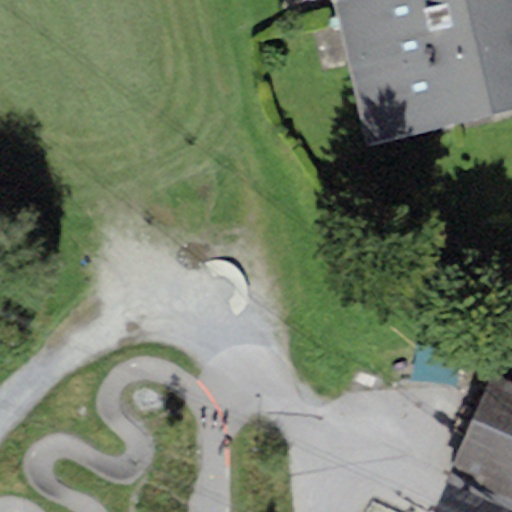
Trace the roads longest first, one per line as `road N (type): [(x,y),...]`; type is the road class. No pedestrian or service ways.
road 1 (track): [(224,397),(220,341),(191,317),(119,328),(28,388),(0,427)]
road 2 (track): [(216,511),(224,397),(278,400),(312,421)]
